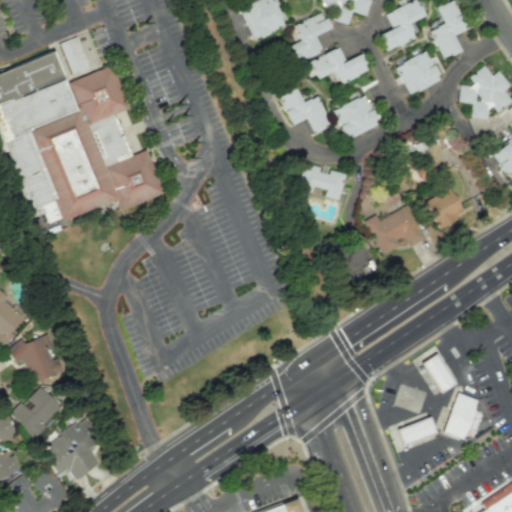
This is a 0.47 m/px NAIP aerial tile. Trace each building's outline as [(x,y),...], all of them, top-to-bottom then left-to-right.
[(281,26),(269,0),(251,0),(236,7),(250,39),(281,26)] [(318,0),(321,5),(331,8),(329,15),(330,20),(345,24),(349,11),(363,15),(367,0),(318,0)] [(412,39),(405,22),(420,16),(413,0),(412,0),(382,11),(389,29),(376,34),(381,50),(412,39)] [(457,51),(450,36),(463,29),(449,0),(446,0),(432,7),(440,24),(427,30),(440,59),(457,51)] [(290,64),(318,51),(312,37),(328,30),(319,11),(290,25),(297,40),(282,47),(290,64)] [(357,53),(337,62),(331,49),(305,60),(313,78),(331,70),(337,83),(365,70),(357,53)] [(392,64),(405,94),(436,81),(423,51),(392,64)] [(160,195),(144,149),(127,155),(113,112),(124,109),(110,65),(63,81),(53,52),(0,69),(0,149),(23,219),(41,213),(44,223),(113,200),(116,209),(160,195)] [(455,102),(469,103),(467,117),(485,119),(486,108),(497,109),(508,100),(500,90),(506,85),(495,70),(489,75),(481,65),(469,74),(468,85),(457,84),(455,102)] [(304,118),(310,132),(323,126),(319,116),(322,114),(314,95),(298,102),(292,87),(275,93),(288,125),(304,118)] [(330,108),(343,139),(375,126),(362,94),(330,108)] [(511,137),(489,154),(508,180),(511,176),(511,137)] [(342,175),(317,169),(317,167),(301,163),(294,190),(308,193),(310,186),(323,189),(321,196),(336,199),(342,175)] [(433,227),(460,215),(447,187),(420,199),(433,227)] [(378,253),(402,239),(406,246),(422,238),(404,204),(376,220),(372,214),(360,220),(378,253)] [(0,346),(1,348),(12,334),(8,331),(21,316),(1,299),(4,296),(0,292),(0,346)] [(59,372),(54,357),(48,359),(44,347),(48,345),(44,333),(4,347),(10,363),(21,359),(29,382),(59,372)] [(436,392),(450,384),(434,353),(420,361),(436,392)] [(58,409),(36,386),(7,414),(28,437),(58,409)] [(455,393),(440,431),(460,438),(474,400),(455,393)] [(0,476),(14,471),(6,450),(0,451),(0,440),(11,437),(2,415),(0,415),(0,476)] [(399,445),(432,433),(426,417),(393,429),(399,445)] [(97,463),(73,424),(37,446),(54,475),(64,469),(70,479),(97,463)] [(43,511),(65,498),(47,468),(26,480),(37,497),(33,499),(18,475),(0,485),(0,490),(13,511),(43,511)] [(511,511),(511,478),(462,511),(511,511)] [(256,511),(295,511),(291,499),(256,511)]
